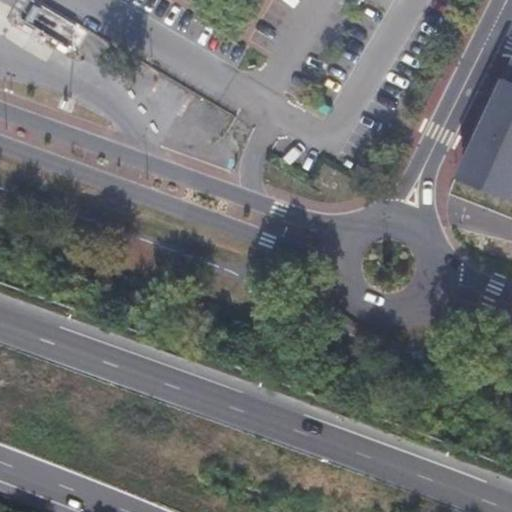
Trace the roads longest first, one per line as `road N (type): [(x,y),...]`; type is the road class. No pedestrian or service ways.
road 1 (motorway): [(509,511),(0,326)]
road 2 (primary): [(360,229),(313,221),(0,110)]
road 3 (primary): [(0,144),(268,240),(344,281)]
road 4 (residential): [(421,172),(507,0)]
